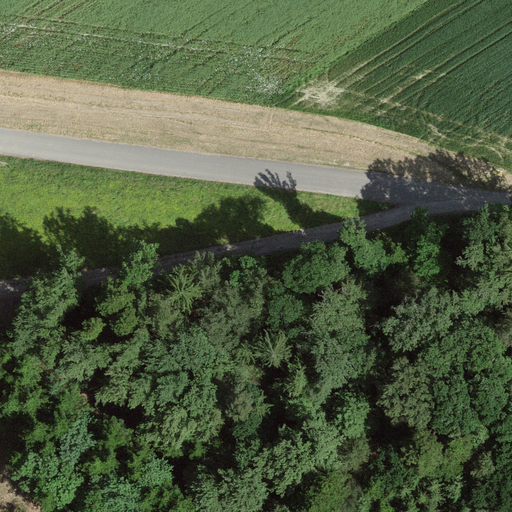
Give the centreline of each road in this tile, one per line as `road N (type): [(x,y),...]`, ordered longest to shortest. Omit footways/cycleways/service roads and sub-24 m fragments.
road 1 (unclassified): [(511,201),(0,138)]
road 2 (track): [(0,294),(370,225),(435,207),(447,194)]
road 3 (track): [(0,316),(113,401),(228,511)]
